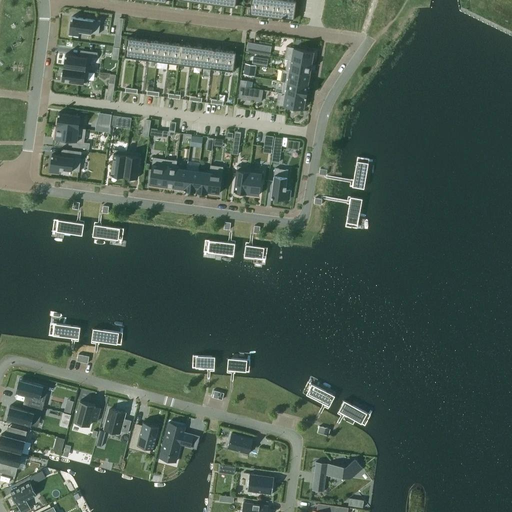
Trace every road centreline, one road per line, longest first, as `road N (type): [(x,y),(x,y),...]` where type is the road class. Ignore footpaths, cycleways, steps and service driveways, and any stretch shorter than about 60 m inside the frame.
road 1 (residential): [(18,173),(29,187),(296,224),(305,217),(323,111),(364,46)]
road 2 (residential): [(0,377),(14,360),(291,436),(298,445),(290,511)]
road 3 (residential): [(44,1),(364,46)]
road 4 (residential): [(18,173),(44,1)]
